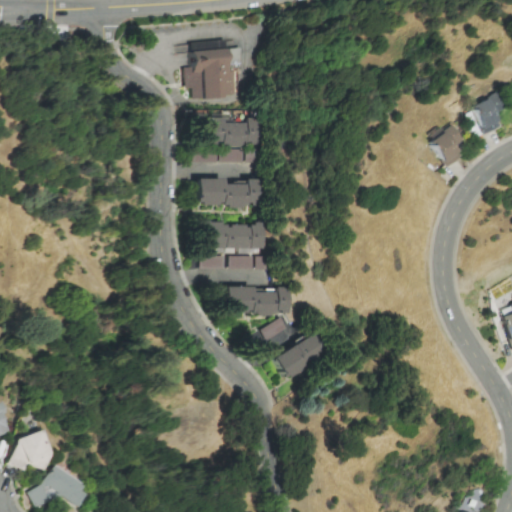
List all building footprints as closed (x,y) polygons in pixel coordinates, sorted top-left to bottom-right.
[(237,48),(221,49),(220,40),(185,43),(186,68),(179,68),(180,89),(187,88),(188,99),(236,96),(235,75),(239,74),(237,48)] [(494,127),(488,113),(497,110),(490,93),(465,104),(478,134),(494,127)] [(257,146),(258,118),(243,118),(243,123),(219,123),(220,118),(205,118),(205,111),(189,110),(189,145),(257,146)] [(422,141),(441,167),(458,155),(452,148),(458,143),(445,125),(422,141)] [(255,151),(188,152),(188,163),(255,162),(255,151)] [(258,181),(220,181),(220,179),(191,179),(190,206),(257,207),(258,181)] [(260,248),(260,224),(194,224),(194,249),(260,248)] [(250,268),(250,261),(256,260),(256,256),(224,257),(225,269),(250,268)] [(286,314),(285,288),(218,288),(219,315),(286,314)] [(284,329),(278,318),(245,337),(251,348),(284,329)] [(268,357),(279,379),(323,357),(312,335),(268,357)] [(30,431),(7,440),(10,447),(0,451),(0,452),(7,472),(41,459),(30,431)] [(21,499),(37,509),(48,493),(71,508),(79,495),(72,491),(76,485),(43,464),(21,499)]
